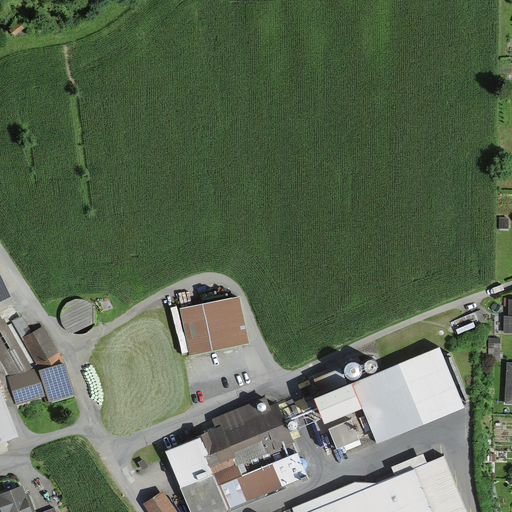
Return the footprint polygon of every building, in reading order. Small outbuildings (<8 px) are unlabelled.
[(0,268),(0,300),(12,294),(0,268)] [(180,306),(190,352),(250,340),(240,293),(180,306)] [(59,305),(67,333),(96,325),(89,297),(59,305)] [(0,355),(10,376),(17,402),(48,393),(40,367),(60,354),(44,330),(36,335),(25,317),(9,328),(2,315),(0,315),(0,355)] [(386,438),(429,419),(407,367),(399,371),(391,352),(311,386),(328,424),(372,405),(386,438)] [(48,373),(56,400),(79,394),(72,367),(48,373)] [(198,511),(215,511),(314,472),(286,401),(172,447),(198,511)] [(0,441),(13,436),(0,403),(0,441)] [(360,416),(330,428),(338,449),(368,437),(360,416)] [(474,511),(449,450),(295,511),(474,511)] [(39,511),(29,484),(4,493),(11,511),(61,511),(59,507),(45,511),(39,511)] [(180,511),(167,493),(149,505),(154,511),(180,511)]
